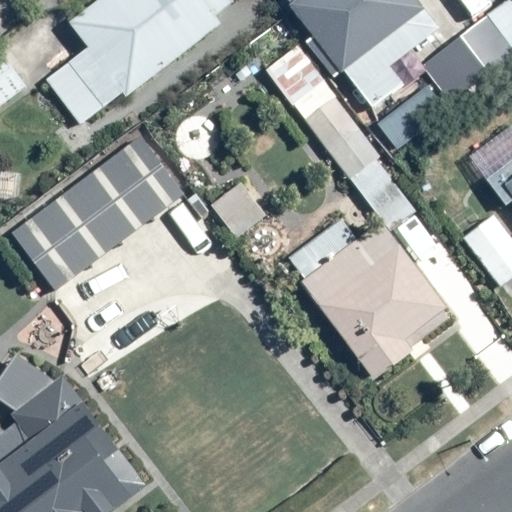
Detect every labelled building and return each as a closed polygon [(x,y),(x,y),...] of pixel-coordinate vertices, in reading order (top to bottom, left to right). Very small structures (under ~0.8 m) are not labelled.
[(233,9),(225,0),(91,0),(63,22),(83,48),(42,79),(77,126),(233,9)] [(435,29),(411,0),(289,0),(281,7),(365,113),(402,84),(388,67),(435,29)] [(0,104),(51,68),(24,31),(0,48),(0,104)] [(488,80),(452,37),(421,64),(456,107),(488,80)] [(348,114),(290,48),(262,73),(320,139),(348,114)] [(511,162),(483,183),(504,211),(511,206),(511,205),(511,162)] [(136,226),(89,166),(3,232),(49,293),(136,226)] [(276,204),(248,171),(206,205),(233,239),(276,204)] [(511,275),(511,237),(494,212),(461,235),(498,286),(511,275)] [(408,350),(446,324),(436,310),(442,307),(400,246),(387,254),(373,233),(359,243),(346,224),(311,249),(324,268),(301,284),(315,305),(365,380),(408,350)] [(7,414),(26,439),(0,458),(0,511),(102,511),(138,486),(57,377),(7,414)]
